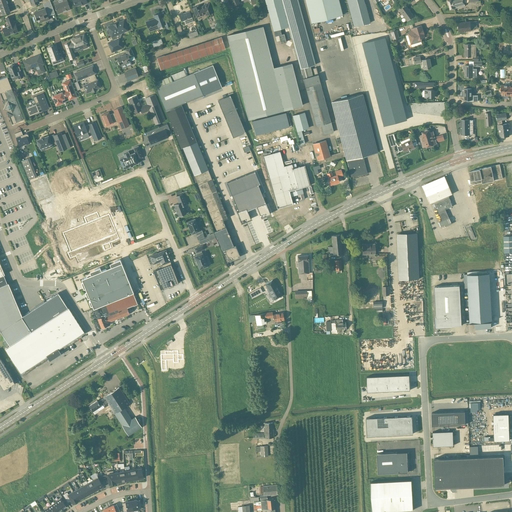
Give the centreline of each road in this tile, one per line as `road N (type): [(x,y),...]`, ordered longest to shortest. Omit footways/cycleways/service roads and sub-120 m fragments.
road 1 (unclassified): [(511,494),(430,504),(422,358),(437,339),(511,336)]
road 2 (unclassified): [(277,248),(285,261),(291,400),(277,439),(282,511)]
road 3 (tertiary): [(0,428),(195,301)]
road 4 (tertiary): [(277,248),(325,218),(461,160)]
road 5 (unclassified): [(214,97),(189,107),(252,264)]
road 6 (unclassified): [(195,301),(142,171),(100,188)]
road 7 (unclassified): [(461,160),(452,129),(450,43),(427,0)]
road 8 (residential): [(46,121),(117,93),(88,18)]
